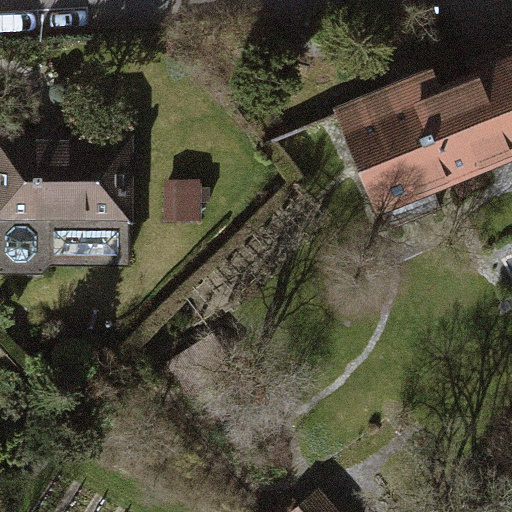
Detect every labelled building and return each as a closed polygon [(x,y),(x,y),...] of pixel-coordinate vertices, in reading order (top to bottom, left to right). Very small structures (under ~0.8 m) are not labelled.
[(433,65),(332,106),(377,215),(511,159),(511,53),(440,83),(433,65)] [(134,132),(0,131),(0,273),(42,274),(50,265),(128,265),(128,224),(133,224),(134,132)] [(201,179),(164,180),(164,221),(201,221),(201,179)] [(192,362),(173,373),(189,401),(208,390),(192,362)] [(341,511),(321,487),(290,511),(341,511)]
